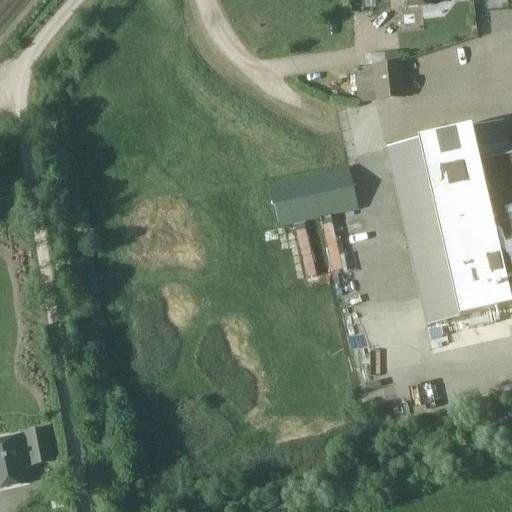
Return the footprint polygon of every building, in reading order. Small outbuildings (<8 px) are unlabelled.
[(358,0),(358,11),(385,12),(385,0),(358,0)] [(392,0),(394,11),(434,6),(433,0),(392,0)] [(399,53),(384,54),(386,67),(400,65),(399,53)] [(405,100),(401,65),(400,65),(386,67),(372,68),(376,103),(405,100)] [(511,143),(508,145),(503,123),(386,150),(426,328),(511,308),(511,143)] [(349,169),(268,188),(278,229),(358,211),(349,169)] [(395,404),(400,425),(417,420),(412,400),(395,404)] [(20,441),(20,440),(0,444),(0,491),(29,485),(25,465),(32,463),(32,467),(53,463),(46,432),(26,435),(29,451),(23,453),(21,441),(20,441)]
